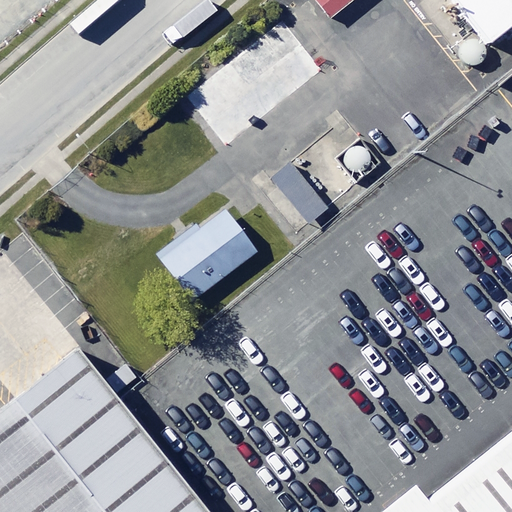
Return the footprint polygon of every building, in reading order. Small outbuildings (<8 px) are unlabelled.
[(348,0),(311,0),(326,18),(348,0)] [(511,21),(511,0),(445,0),(481,46),(511,21)] [(316,68),(279,20),(185,92),(222,140),(316,68)] [(327,203),(292,160),(268,179),(303,222),(327,203)] [(253,251),(220,207),(154,255),(186,300),(253,251)] [(210,511),(95,362),(0,434),(0,511),(210,511)] [(511,511),(511,424),(404,511),(511,511)]
